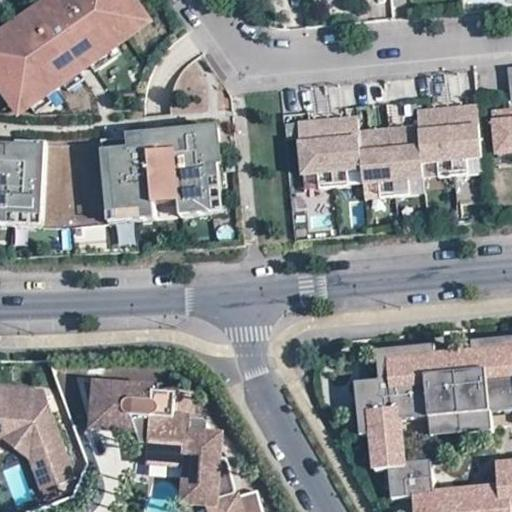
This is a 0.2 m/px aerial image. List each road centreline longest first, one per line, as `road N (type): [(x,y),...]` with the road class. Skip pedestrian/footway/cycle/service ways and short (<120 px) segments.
road 1 (residential): [(511,39),(257,59),(203,0)]
road 2 (tertiary): [(244,298),(511,267)]
road 3 (tertiary): [(0,308),(244,298)]
road 4 (residential): [(244,298),(261,382),(336,511)]
